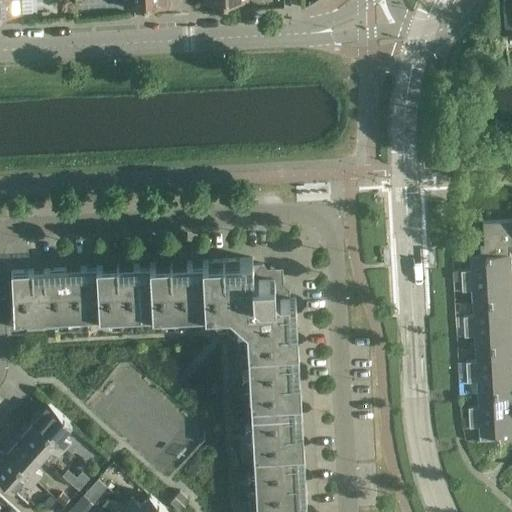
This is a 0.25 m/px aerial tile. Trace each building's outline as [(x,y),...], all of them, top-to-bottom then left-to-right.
[(19,0),(0,0),(0,14),(21,13),(19,0)] [(511,219),(483,222),(484,255),(509,253),(508,245),(511,244),(511,219)] [(484,255),(469,256),(470,269),(460,270),(461,280),(510,277),(509,253),(484,255)] [(68,318),(205,310),(205,317),(226,316),(239,328),(240,349),(247,349),(255,485),(248,485),(249,511),(306,511),(305,482),(298,483),(291,346),(298,346),(295,296),(289,296),(289,287),(261,263),(252,263),(252,257),(202,260),(202,267),(66,275),(66,267),(11,270),(14,328),(69,325),(68,318)] [(510,277),(461,280),(461,290),(471,289),(471,302),(511,300),(510,277)] [(511,309),(511,300),(471,302),(472,315),(463,315),(463,325),(511,322),(511,309)] [(511,322),(463,325),(464,335),(473,335),(474,347),(511,345),(511,322)] [(511,345),(474,347),(475,360),(465,361),(466,371),(511,368),(511,345)] [(511,368),(466,371),(466,381),(476,381),(476,393),(511,391),(511,368)] [(511,391),(476,393),(477,406),(467,406),(468,416),(511,413),(511,391)] [(46,401),(31,418),(65,448),(71,441),(62,434),(71,424),(46,401)] [(511,413),(468,416),(469,426),(478,426),(479,439),(511,437),(511,413)] [(65,448),(31,418),(17,434),(42,457),(50,447),(58,455),(65,448)] [(42,457),(17,434),(2,450),(36,480),(42,473),(34,466),(42,457)] [(36,480),(2,450),(0,453),(0,478),(12,490),(21,480),(30,487),(36,480)] [(94,500),(108,481),(98,474),(68,511),(99,511),(104,507),(94,500)] [(179,510),(189,499),(179,490),(169,501),(179,510)] [(132,496),(126,503),(135,511),(169,511),(149,494),(140,504),(132,496)] [(135,511),(126,503),(117,511),(135,511)]
